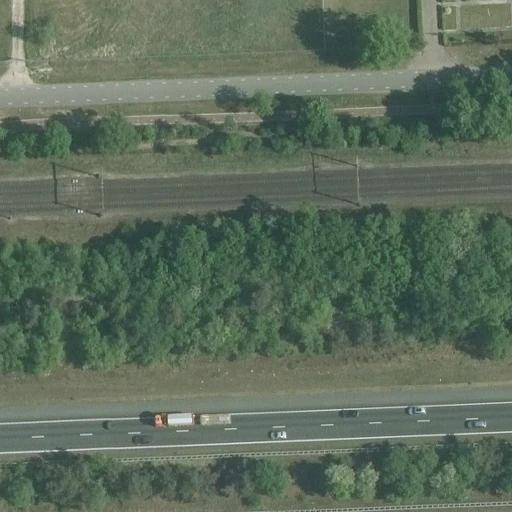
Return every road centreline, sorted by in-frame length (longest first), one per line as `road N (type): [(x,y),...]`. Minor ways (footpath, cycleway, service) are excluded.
road 1 (unclassified): [(0,100),(511,78)]
road 2 (motorway): [(511,415),(0,436)]
